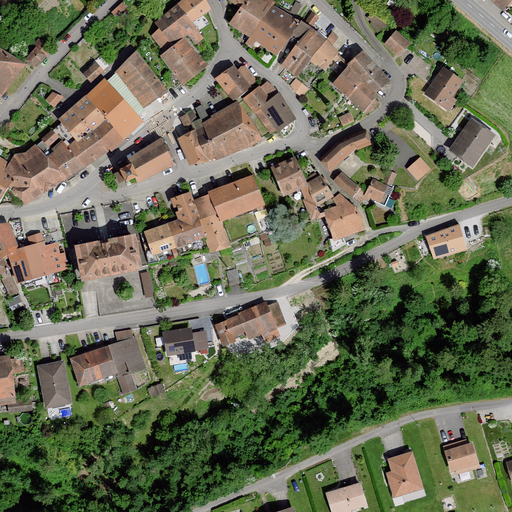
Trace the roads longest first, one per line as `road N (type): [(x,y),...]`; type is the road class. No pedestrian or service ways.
road 1 (residential): [(0,338),(272,294),(511,198)]
road 2 (residential): [(195,511),(414,417),(511,402)]
road 3 (residential): [(0,126),(113,0)]
road 4 (residential): [(387,70),(396,97),(365,125),(325,143),(297,138)]
road 5 (residential): [(231,47),(286,93),(302,120),(297,138)]
